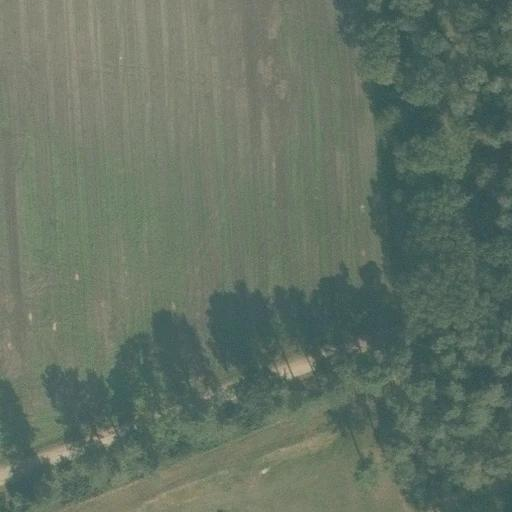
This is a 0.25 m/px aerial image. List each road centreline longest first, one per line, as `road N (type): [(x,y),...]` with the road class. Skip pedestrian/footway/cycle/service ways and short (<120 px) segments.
road 1 (track): [(444,310),(0,476)]
road 2 (track): [(378,511),(310,360)]
